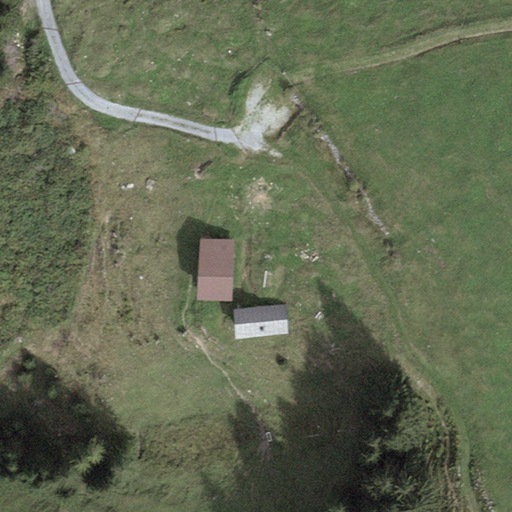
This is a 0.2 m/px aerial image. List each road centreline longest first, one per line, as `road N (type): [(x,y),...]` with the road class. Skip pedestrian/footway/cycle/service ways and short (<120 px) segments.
road 1 (track): [(37,0),(36,32),(81,97),(306,167),(338,211),(466,511)]
road 2 (track): [(235,139),(300,75),(511,26)]
